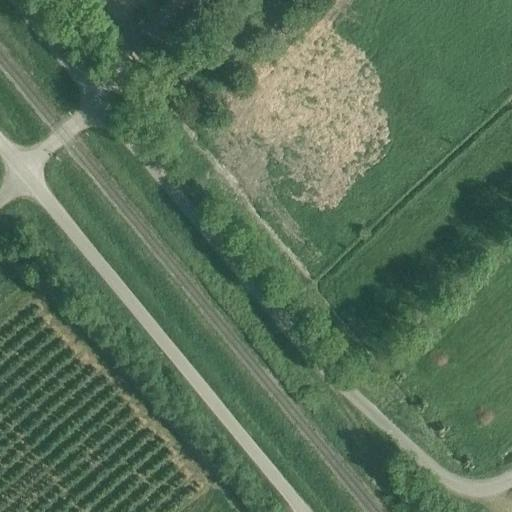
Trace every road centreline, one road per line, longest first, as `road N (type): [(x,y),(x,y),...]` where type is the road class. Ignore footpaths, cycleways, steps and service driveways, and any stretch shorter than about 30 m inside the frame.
road 1 (unclassified): [(100,103),(334,379),(440,476),(479,489),(511,474)]
road 2 (unclassified): [(299,511),(22,170)]
road 3 (unclassified): [(15,0),(100,103)]
